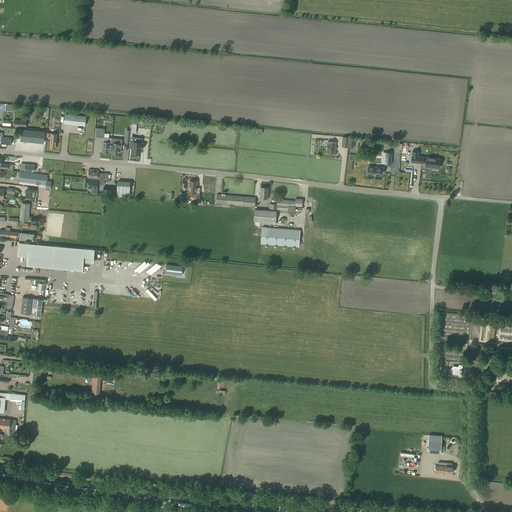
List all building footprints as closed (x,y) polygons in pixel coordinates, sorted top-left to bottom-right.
[(86,116),(65,114),(64,123),(85,126),(86,116)] [(43,143),(44,132),(21,130),(20,141),(43,143)] [(55,148),(57,134),(47,133),(47,137),(51,137),(50,148),(55,148)] [(66,134),(66,144),(90,146),(91,136),(66,134)] [(141,143),(132,142),(131,154),(133,154),(138,155),(138,154),(140,155),(141,149),(142,149),(142,144),(141,144),(141,143)] [(327,142),(326,153),(334,153),(335,143),(327,142)] [(109,143),(102,143),(101,153),(107,154),(108,153),(109,153),(110,146),(108,146),(109,143)] [(111,146),(110,146),(109,153),(111,153),(110,155),(117,155),(118,145),(112,144),(111,146)] [(418,152),(412,151),(411,162),(423,163),(423,162),(426,163),(425,166),(439,168),(439,164),(440,164),(441,160),(440,160),(440,159),(426,157),(426,158),(424,158),(424,157),(418,157),(418,152)] [(0,157),(0,165),(0,168),(8,169),(8,164),(1,164),(1,158),(0,157)] [(368,166),(367,175),(380,176),(380,173),(383,173),(384,168),(368,166)] [(88,170),(88,178),(98,179),(107,179),(107,173),(98,172),(98,171),(88,170)] [(20,172),(19,182),(46,185),(51,186),(51,181),(47,181),(47,175),(20,172)] [(88,179),(87,188),(97,189),(97,182),(100,183),(100,180),(98,180),(88,179)] [(189,188),(189,192),(199,193),(200,189),(196,188),(197,181),(190,180),(189,188)] [(117,181),(116,194),(128,195),(129,183),(117,181)] [(115,195),(115,188),(109,187),(103,187),(103,194),(115,195)] [(260,187),(259,198),(267,199),(268,188),(260,187)] [(0,198),(3,199),(4,193),(13,193),(14,189),(7,188),(7,189),(0,188),(0,198)] [(187,192),(186,204),(203,206),(203,201),(199,200),(199,193),(189,192),(187,192)] [(216,195),(215,203),(242,205),(242,206),(255,207),(255,198),(243,197),(216,195)] [(269,204),(269,209),(277,209),(277,210),(288,211),(295,212),(295,206),(301,207),(302,199),(295,199),(295,201),(277,199),(276,204),(269,204)] [(29,215),(29,209),(21,208),(19,221),(28,221),(29,218),(30,218),(30,215),(29,215)] [(254,210),(253,222),(275,223),(276,211),(254,210)] [(261,227),(260,244),(299,247),(300,230),(261,227)] [(21,232),(20,240),(33,242),(33,241),(40,241),(40,236),(35,235),(35,234),(21,232)] [(19,243),(18,256),(28,257),(27,266),(82,271),(83,262),(93,263),(94,249),(19,243)] [(6,306),(12,307),(14,295),(8,294),(6,306)] [(22,306),(21,313),(41,316),(43,299),(33,298),(23,297),(22,306)] [(454,365),(450,369),(452,373),(457,374),(458,376),(460,377),(462,374),(461,372),(463,371),(462,368),(463,366),(462,364),(460,364),(458,365),(454,365)] [(94,373),(92,389),(101,390),(102,374),(94,373)] [(0,411),(4,412),(5,399),(10,399),(10,398),(25,400),(25,394),(0,392),(0,411)] [(0,418),(0,427),(8,428),(8,434),(16,435),(16,432),(15,432),(16,420),(10,419),(0,418)] [(429,436),(428,452),(444,453),(444,448),(440,447),(441,437),(429,436)] [(436,465),(435,472),(452,473),(453,467),(451,467),(452,463),(446,463),(446,466),(436,465)]
